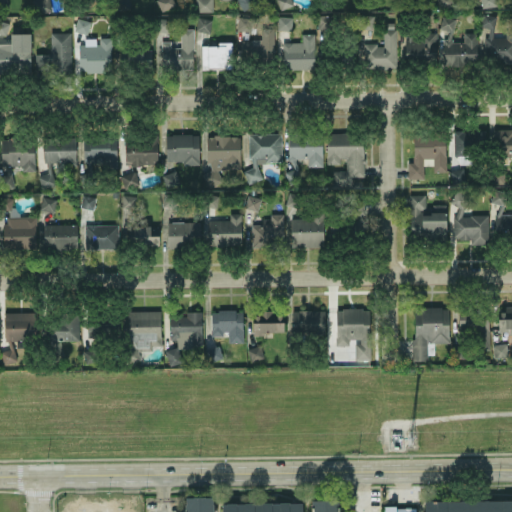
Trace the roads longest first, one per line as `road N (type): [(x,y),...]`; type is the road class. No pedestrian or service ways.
road 1 (residential): [(511,96),(0,102)]
road 2 (residential): [(511,274),(0,280)]
road 3 (tertiary): [(511,470),(0,475)]
road 4 (residential): [(389,98),(391,360)]
road 5 (track): [(511,413),(391,423),(390,432)]
